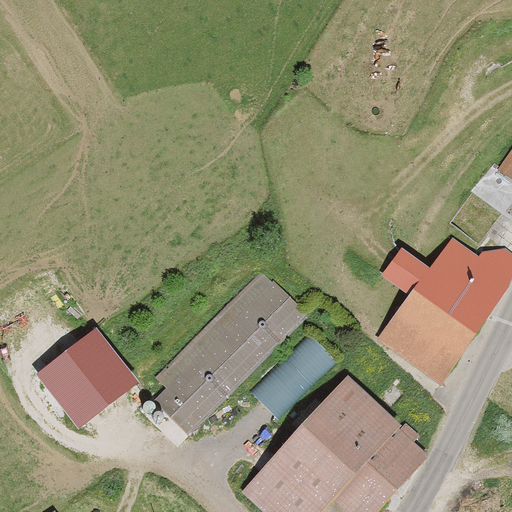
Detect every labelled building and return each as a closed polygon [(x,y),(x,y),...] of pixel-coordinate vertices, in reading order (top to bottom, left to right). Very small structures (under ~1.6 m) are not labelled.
[(511,149),(499,167),(511,176),(511,149)] [(409,290),(378,337),(444,381),(511,277),(511,249),(494,238),(484,252),(453,232),(433,264),(401,243),(382,273),(409,290)] [(192,434),(311,313),(265,268),(159,375),(168,385),(155,398),(192,434)] [(96,323),(34,370),(77,426),(139,379),(96,323)] [(254,390),(277,414),(338,359),(315,334),(254,390)] [(341,368),(244,490),(270,511),(318,511),(332,495),(353,511),(378,511),(429,449),(417,440),(423,433),(341,368)]
